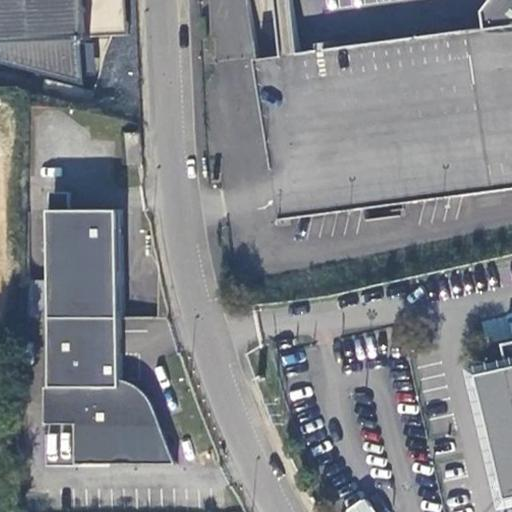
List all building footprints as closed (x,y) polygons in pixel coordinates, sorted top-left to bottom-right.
[(91,0),(0,0),(0,43),(83,40),(93,39),(91,0)] [(295,50),(254,56),(272,196),(275,217),(511,186),(511,0),(490,0),(483,9),(485,26),(295,50)] [(0,62),(85,85),(83,40),(0,43),(0,62)] [(128,132),(130,165),(143,164),(140,131),(128,132)] [(56,195),(56,211),(74,212),(74,195),(56,195)] [(56,211),(56,318),(126,318),(125,212),(74,212),(56,211)] [(127,381),(126,318),(56,318),(56,389),(49,390),(50,425),(80,426),(82,466),(179,464),(158,407),(153,398),(146,390),(137,384),(127,381)] [(511,339),(506,341),(511,364),(492,369),(503,422),(494,424),(498,444),(508,442),(511,458),(511,339)] [(343,511),(375,511),(364,496),(343,511)]
